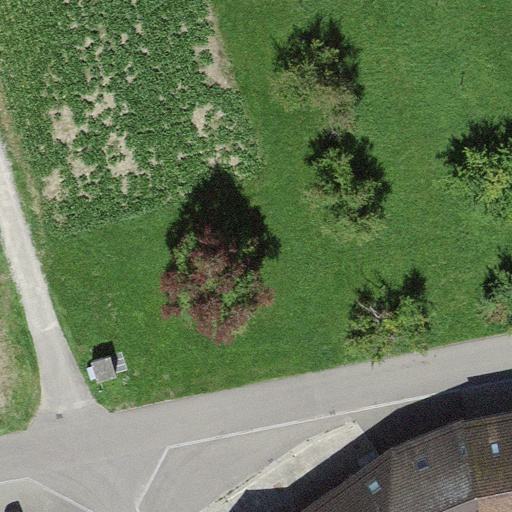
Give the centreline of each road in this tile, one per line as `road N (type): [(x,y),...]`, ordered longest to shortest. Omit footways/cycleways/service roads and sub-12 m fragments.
road 1 (unclassified): [(511,366),(85,446)]
road 2 (track): [(85,446),(0,125)]
